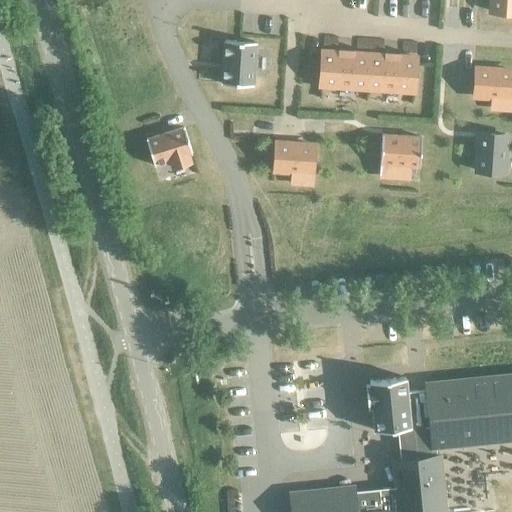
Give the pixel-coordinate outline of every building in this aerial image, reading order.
[(511,13),(511,0),(491,0),(491,12),(511,13)] [(253,86),(255,47),(228,45),(226,71),(225,85),(253,86)] [(366,90),(368,55),(321,52),(319,87),(366,90)] [(411,93),(413,58),(368,55),(366,90),(411,93)] [(510,98),(511,71),(474,68),(472,96),(510,98)] [(190,154),(182,127),(145,139),(153,165),(167,161),(169,167),(190,160),(188,155),(190,154)] [(503,174),(506,135),(479,133),(476,172),(503,174)] [(419,169),(420,138),(381,136),(378,177),(387,178),(388,167),(419,169)] [(310,173),(312,146),(274,143),(273,171),(310,173)] [(409,427),(396,429),(397,439),(398,450),(434,446),(511,438),(511,376),(425,385),(426,391),(412,392),(405,393),(409,427)] [(369,386),(364,386),(366,407),(371,407),(373,431),(396,429),(409,427),(405,393),(404,378),(368,381),(369,386)] [(395,487),(374,489),(376,511),(443,511),(438,457),(435,457),(434,450),(434,446),(398,450),(399,461),(392,461),(394,480),(395,487)] [(289,494),(291,511),(376,511),(374,489),(353,492),(352,488),(289,494)]
